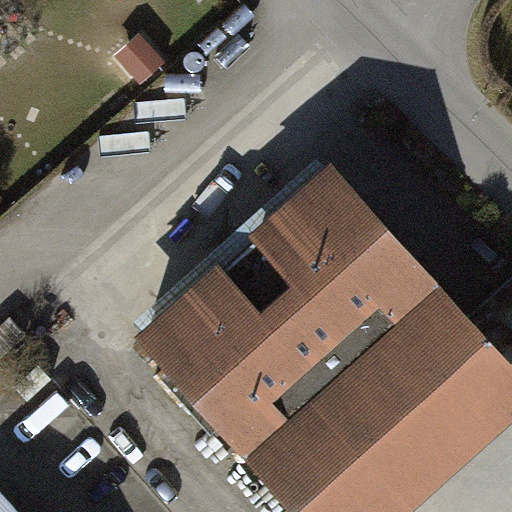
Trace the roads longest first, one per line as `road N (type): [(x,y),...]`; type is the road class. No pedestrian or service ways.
road 1 (unknown): [(399,59),(38,262),(14,274),(0,262)]
road 2 (unclassified): [(338,0),(511,169)]
